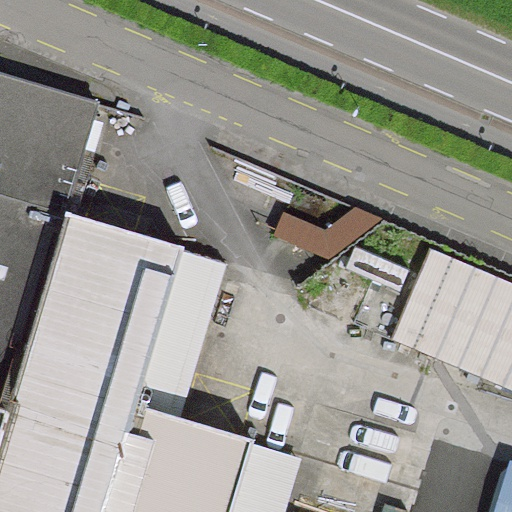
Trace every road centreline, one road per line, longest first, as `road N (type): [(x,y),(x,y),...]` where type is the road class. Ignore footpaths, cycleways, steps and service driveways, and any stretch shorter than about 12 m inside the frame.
road 1 (unclassified): [(511,217),(1,0)]
road 2 (primary): [(511,80),(322,0)]
